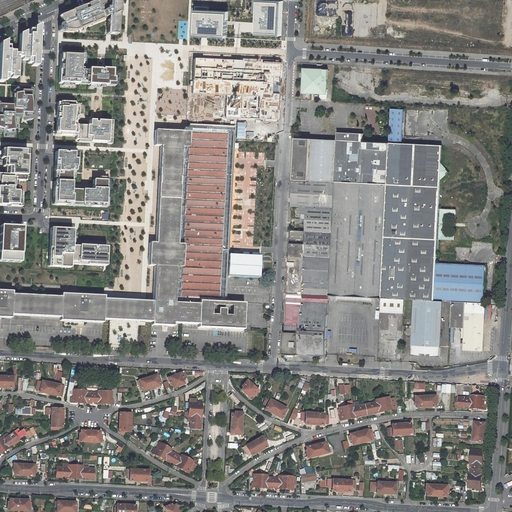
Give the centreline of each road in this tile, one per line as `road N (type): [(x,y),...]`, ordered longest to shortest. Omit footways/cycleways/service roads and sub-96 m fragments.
road 1 (residential): [(273,367),(288,50)]
road 2 (residential): [(0,216),(37,218),(45,9)]
road 3 (residential): [(273,367),(439,376),(503,370)]
road 4 (residential): [(219,497),(446,511)]
road 5 (residential): [(288,50),(511,65)]
road 6 (residential): [(0,487),(203,496)]
road 7 (unknown): [(287,74),(217,80),(204,90),(202,106),(215,114),(230,103)]
road 8 (residential): [(92,416),(203,488)]
road 9 (residential): [(92,416),(209,378)]
road 10 (residential): [(430,414),(309,434)]
